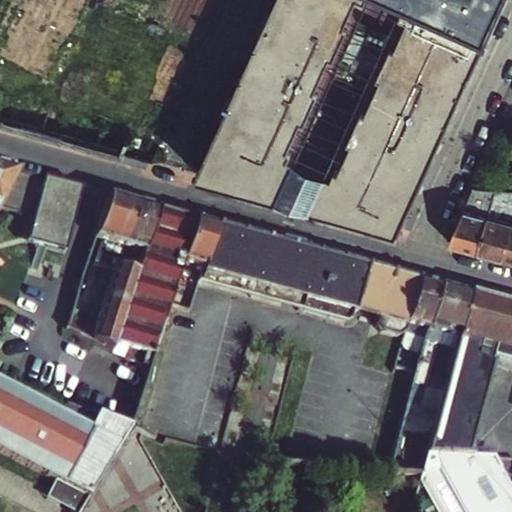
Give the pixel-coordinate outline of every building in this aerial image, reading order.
[(506,0),(278,0),(198,173),(402,229),(506,0)] [(0,205),(16,175),(0,170),(0,205)] [(16,175),(0,205),(0,208),(32,219),(27,238),(64,248),(80,193),(16,175)] [(451,243),(479,251),(492,215),(500,190),(481,189),(481,194),(486,194),(480,212),(467,209),(451,243)] [(111,201),(108,200),(95,242),(98,243),(101,244),(114,202),(111,201)] [(479,251),(504,258),(511,226),(511,201),(509,201),(503,219),(492,215),(479,251)] [(122,267),(125,258),(127,251),(122,250),(135,208),(114,202),(101,244),(112,247),(106,268),(114,271),(115,265),(122,267)] [(136,278),(156,214),(135,208),(122,250),(127,251),(125,258),(130,260),(126,275),(136,278)] [(194,224),(156,214),(136,278),(129,303),(121,326),(114,349),(144,358),(141,369),(148,373),(168,308),(194,224)] [(215,230),(194,224),(168,308),(183,313),(185,306),(184,306),(195,270),(202,273),(215,230)] [(404,334),(417,285),(376,273),(215,230),(202,273),(304,301),(301,313),(345,325),(350,322),(352,314),(366,318),(372,319),(378,321),(376,327),(380,334),(397,339),(404,334)] [(27,238),(25,245),(63,255),(64,248),(27,238)] [(115,265),(114,271),(115,271),(121,273),(122,267),(115,265)] [(80,288),(86,290),(88,284),(91,285),(95,274),(86,271),(80,288)] [(121,273),(115,271),(107,296),(129,303),(136,278),(126,275),(121,273)] [(281,307),(301,313),(304,301),(202,273),(199,284),(281,307)] [(412,351),(421,354),(438,291),(417,285),(404,334),(416,338),(412,351)] [(438,291),(421,354),(414,382),(413,386),(426,390),(430,376),(436,353),(454,357),(469,299),(438,291)] [(87,298),(78,295),(76,299),(73,311),(78,313),(82,314),(87,298)] [(129,303),(107,296),(100,319),(121,326),(129,303)] [(511,357),(511,311),(469,299),(454,357),(448,381),(429,457),(470,459),(472,451),(493,367),(491,367),(492,363),(495,353),(511,357)] [(112,354),(114,349),(121,326),(100,319),(97,326),(96,331),(75,325),(76,320),(78,313),(73,311),(67,330),(112,354)] [(97,326),(76,320),(75,325),(96,331),(97,326)] [(114,349),(112,354),(141,369),(144,358),(114,349)] [(430,376),(448,381),(454,357),(436,353),(430,376)] [(492,363),(511,368),(511,357),(495,353),(492,363)] [(0,453),(47,477),(53,481),(45,498),(51,501),(70,511),(78,511),(127,426),(98,410),(89,427),(0,381),(0,453)] [(497,452),(472,451),(470,459),(493,459),(496,459),(497,452)] [(511,511),(511,491),(493,459),(470,459),(429,457),(423,477),(421,486),(435,511),(511,511)]
